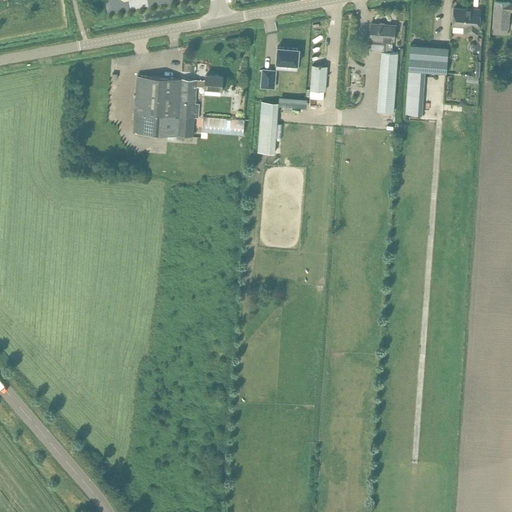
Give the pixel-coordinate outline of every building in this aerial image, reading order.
[(511,2),(495,1),(494,11),(493,35),(507,36),(509,11),(511,11),(511,2)] [(479,27),(480,9),(472,9),(454,8),(453,16),(452,17),(452,21),(453,22),(452,25),(465,26),(465,33),(477,34),(478,27),(479,27)] [(384,51),(393,52),(394,26),(376,25),(376,24),(371,23),(370,31),(371,31),(371,39),(384,40),(384,51)] [(479,75),(481,38),(477,38),(477,44),(476,44),(474,43),(472,43),(470,44),(469,47),(470,50),(471,51),(472,51),(472,53),(470,53),(469,74),(479,75)] [(446,73),(448,48),(410,45),(405,114),(422,115),(425,71),(446,73)] [(277,46),(276,62),(298,64),(299,48),(291,47),(286,47),(277,46)] [(393,52),(384,51),(382,51),(378,111),(395,112),(398,52),(393,52)] [(325,90),(326,76),(327,66),(312,65),(311,75),(310,89),(306,89),(306,96),(309,96),(309,98),(323,99),(323,90),(325,90)] [(274,87),(275,69),(262,68),(260,86),(274,87)] [(133,132),(178,135),(178,139),(188,140),(188,136),(193,136),(195,117),(198,117),(199,103),(196,103),(198,87),(221,89),(223,75),(206,74),(206,80),(137,75),(133,132)] [(280,105),(308,106),(309,97),(280,96),(280,105)] [(262,102),(258,152),(275,154),(275,147),(266,146),(269,103),(262,102)] [(202,132),(207,132),(243,135),(245,119),(203,116),(202,132)] [(81,149),(74,158),(81,163),(86,156),(88,154),(81,149)]
